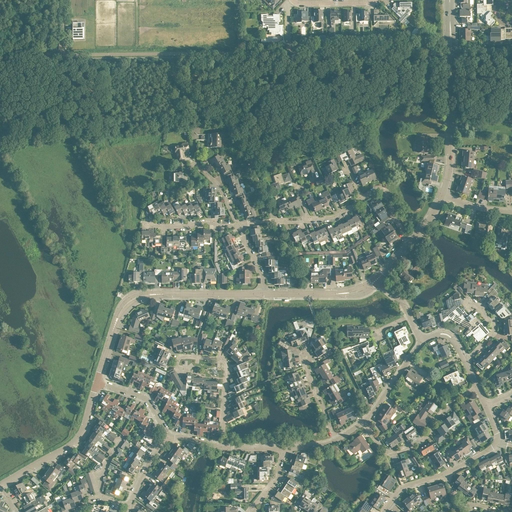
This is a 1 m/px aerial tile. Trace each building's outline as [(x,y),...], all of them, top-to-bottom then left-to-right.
[(280,0),(265,0),(269,3),(270,2),(272,5),(270,6),(273,9),(280,1),(281,0),(280,0)] [(469,0),(459,0),(459,3),(463,3),(463,5),(463,9),(461,9),(470,8),(469,0)] [(477,4),(477,8),(486,8),(486,5),(493,5),(493,0),(483,0),(483,4),(482,4),(477,4)] [(394,7),(391,9),(400,18),(402,20),(407,15),(408,14),(409,12),(410,11),(410,8),(411,8),(412,8),(412,3),(399,3),(399,4),(396,4),(396,5),(395,7),(395,6),(394,7)] [(470,8),(461,9),(463,9),(463,10),(459,10),(460,17),(462,17),(462,24),(467,24),(467,17),(470,17),(470,10),(469,10),(469,9),(470,9),(470,8)] [(486,10),(486,8),(477,8),(477,14),(481,14),(485,17),(486,18),(486,20),(484,22),(488,26),(492,26),(494,23),(494,21),(491,18),(490,18),(490,16),(492,14),(489,11),(486,11),(485,12),(485,11),(486,10)] [(363,22),(368,22),(368,12),(365,12),(364,11),(364,10),(359,10),(359,14),(356,14),(356,22),(359,22),(359,23),(360,23),(360,24),(361,24),(362,24),(362,23),(363,23),(363,22)] [(374,10),(374,26),(378,22),(389,22),(392,19),(389,16),(378,16),(378,10),(374,10)] [(294,18),(293,18),(293,22),(296,22),(296,23),(301,23),(301,22),(308,22),(311,21),(311,17),(308,17),(308,12),(305,12),(304,11),(301,11),(297,11),(297,15),(294,15),(294,18)] [(314,17),(311,17),(311,21),(311,23),(314,23),(319,23),(319,28),(323,28),(323,23),(323,11),(314,11),(314,17)] [(283,25),(280,25),(277,25),(277,21),(280,21),(280,14),(273,15),(273,16),(268,16),(268,15),(262,15),(262,17),(262,19),(262,21),(264,22),(263,23),(263,24),(264,25),(265,25),(266,24),(267,26),(269,26),(269,33),(271,33),(271,35),(279,34),(281,36),(284,36),(283,25)] [(73,21),(73,40),(84,40),(84,23),(73,23),(73,21)] [(412,34),(412,35),(412,36),(412,37),(412,38),(413,38),(418,38),(422,31),(418,26),(413,31),(412,32),(412,33),(412,34)] [(467,30),(460,30),(460,34),(461,34),(461,41),(463,40),(463,41),(469,41),(469,34),(470,34),(470,30),(480,30),(480,27),(477,27),(467,27),(467,30)] [(501,40),(505,40),(505,28),(505,29),(501,29),(496,29),(496,30),(494,30),(494,28),(491,28),(491,33),(490,33),(490,41),(501,41),(501,40)] [(187,128),(178,129),(179,134),(184,133),(185,137),(188,136),(187,128)] [(221,134),(209,134),(209,148),(221,147),(221,134)] [(418,144),(418,153),(432,152),(432,146),(427,146),(427,137),(416,138),(416,144),(418,144)] [(176,153),(177,160),(185,159),(184,153),(189,152),(187,143),(182,144),(182,145),(175,146),(176,154),(176,153)] [(336,148),(330,151),(332,156),(335,155),(339,163),(342,161),(339,156),(338,154),(336,148)] [(347,152),(342,155),(345,160),(345,161),(348,160),(350,162),(349,163),(351,166),(358,163),(364,160),(362,154),(355,157),(352,150),(347,152)] [(464,156),(464,160),(473,160),(473,156),(475,157),(475,153),(467,152),(466,152),(463,152),(463,156),(464,156)] [(216,168),(225,163),(222,158),(220,159),(217,153),(212,156),(214,159),(210,161),(212,164),(214,163),(217,167),(216,168)] [(428,161),(426,172),(436,174),(437,171),(438,171),(439,165),(432,163),(432,161),(436,161),(436,156),(421,157),(421,161),(428,161)] [(339,170),(336,164),(334,159),(327,162),(329,166),(322,169),(326,179),(333,175),(332,173),(336,171),(339,170)] [(472,164),(473,160),(464,160),(464,163),(462,163),(462,167),(474,169),(474,165),(472,164)] [(314,174),(313,171),(314,171),(311,163),(310,161),(306,162),(307,165),(298,168),(301,175),(309,172),(310,176),(314,174)] [(224,177),(233,173),(228,165),(227,166),(225,163),(216,168),(218,171),(221,170),(223,174),(226,172),(228,175),(224,177)] [(374,181),(376,180),(372,170),(365,173),(369,182),(373,180),(374,181)] [(183,172),(179,172),(179,174),(174,174),(174,183),(181,183),(181,185),(187,185),(187,178),(183,178),(183,172)] [(425,176),(423,176),(422,183),(429,184),(430,181),(437,182),(438,177),(436,176),(436,174),(426,172),(425,176)] [(230,188),(239,185),(238,180),(236,180),(233,173),(224,177),(228,175),(229,178),(225,180),(226,184),(229,183),(230,187),(230,188)] [(365,184),(369,182),(365,173),(358,177),(363,186),(365,185),(365,184)] [(289,174),(282,176),(281,174),(274,176),(276,183),(271,185),(274,192),(281,190),(279,185),(291,181),(289,174)] [(462,181),(461,184),(469,187),(470,183),(472,184),(473,180),(462,176),(460,180),(462,181)] [(345,190),(342,191),(347,201),(346,200),(350,198),(350,199),(351,198),(352,197),(350,192),(354,190),(352,186),(350,183),(344,186),(345,190)] [(469,187),(461,184),(460,187),(458,187),(456,191),(459,192),(461,193),(468,195),(469,191),(467,191),(469,187)] [(240,188),(239,185),(230,188),(231,192),(234,191),(235,196),(238,195),(239,197),(245,196),(242,188),(240,188)] [(210,188),(203,188),(203,194),(205,194),(205,197),(206,197),(216,197),(216,191),(210,191),(210,188)] [(492,199),(496,199),(497,191),(493,191),(493,189),(489,189),(488,201),(492,201),(492,199)] [(336,194),(331,196),(334,203),(339,201),(340,204),(347,201),(342,191),(341,190),(339,191),(339,193),(340,195),(337,197),(336,194)] [(501,191),(497,191),(496,199),(499,200),(499,202),(504,202),(504,199),(504,197),(505,190),(501,190),(501,191)] [(321,200),(318,201),(322,209),(328,206),(326,202),(332,199),(328,191),(323,193),(324,195),(320,197),(321,200)] [(240,209),(241,210),(250,207),(248,201),(247,202),(245,196),(239,197),(240,200),(236,201),(237,205),(240,204),(241,209),(240,209)] [(291,198),(286,200),(290,208),(294,206),(296,208),(299,207),(297,203),(300,202),(298,196),(292,199),(291,198)] [(285,198),(274,203),(276,208),(279,207),(281,210),(285,208),(287,210),(290,209),(290,208),(286,200),(285,198)] [(315,212),(322,209),(318,201),(315,203),(313,198),(307,201),(310,209),(311,209),(310,207),(313,206),(315,212)] [(373,200),(368,204),(367,205),(371,210),(370,210),(370,211),(372,214),(383,206),(379,200),(375,203),(373,200)] [(163,202),(158,205),(162,212),(163,215),(168,212),(166,207),(164,205),(164,201),(163,202)] [(162,212),(158,205),(156,202),(152,205),(156,213),(157,215),(162,212)] [(178,202),(173,205),(174,208),(178,215),(183,212),(179,205),(178,202)] [(190,202),(185,205),(187,207),(191,214),(191,215),(192,214),(192,215),(194,216),(197,215),(197,214),(192,205),(190,202)] [(196,202),(192,205),(197,214),(197,215),(202,212),(202,213),(196,202)] [(169,203),(164,205),(166,207),(168,212),(170,215),(174,212),(175,213),(169,203)] [(179,205),(183,212),(185,215),(186,214),(186,215),(188,216),(191,215),(191,214),(187,207),(185,205),(183,206),(182,203),(179,205)] [(148,209),(145,210),(148,215),(152,213),(153,215),(156,213),(152,205),(147,208),(148,209)] [(377,225),(378,227),(383,223),(389,219),(385,214),(386,213),(382,207),(383,206),(372,214),(375,212),(379,216),(377,218),(380,223),(377,225)] [(251,210),(250,207),(241,210),(242,213),(244,212),(246,217),(245,217),(245,218),(249,216),(250,219),(256,218),(253,209),(251,210)] [(211,216),(206,216),(208,218),(211,218),(218,218),(218,216),(225,216),(225,209),(222,209),(214,209),(214,212),(211,212),(211,216)] [(460,227),(462,222),(462,219),(461,219),(461,218),(456,217),(448,214),(444,225),(449,227),(450,224),(460,227)] [(356,216),(352,218),(356,227),(360,225),(361,227),(365,225),(361,217),(360,217),(361,217),(357,219),(356,216)] [(352,229),(356,227),(352,218),(352,219),(348,221),(352,230),(352,229)] [(347,232),(352,230),(348,221),(347,222),(348,222),(343,225),(347,232)] [(492,222),(487,222),(484,221),(484,223),(477,222),(476,232),(483,233),(482,236),(490,237),(492,222)] [(386,237),(395,231),(390,225),(386,228),(383,223),(378,227),(376,228),(379,231),(381,229),(386,237)] [(343,224),(338,226),(342,235),(347,232),(343,225),(343,224)] [(260,229),(260,226),(255,226),(253,227),(254,230),(250,230),(251,236),(261,235),(260,235),(259,229),(260,229)] [(331,226),(327,228),(332,239),(334,243),(339,241),(334,229),(333,229),(333,228),(332,226),(331,226)] [(344,238),(342,235),(338,226),(338,227),(334,229),(339,241),(344,238)] [(325,228),(320,231),(325,241),(330,239),(325,228)] [(495,236),(494,244),(497,245),(502,245),(501,248),(505,248),(506,246),(507,237),(504,237),(505,230),(497,229),(497,236),(495,236)] [(210,230),(204,230),(204,244),(204,240),(209,240),(209,243),(213,243),(213,233),(210,233),(210,230)] [(302,243),(296,230),(293,232),(293,231),(287,233),(292,243),(292,244),(295,242),(296,243),(301,241),(302,243)] [(303,245),(308,243),(303,233),(302,234),(300,230),(296,232),(296,230),(302,243),(302,244),(303,245)] [(309,245),(314,243),(308,231),(303,233),(308,243),(308,244),(309,245)] [(320,243),(315,232),(310,234),(308,231),(314,243),(315,246),(320,243)] [(315,232),(320,243),(325,241),(320,231),(315,233),(315,232)] [(386,237),(385,238),(390,245),(388,246),(390,249),(392,247),(394,245),(392,243),(398,238),(394,232),(395,232),(395,231),(386,237)] [(222,239),(224,243),(234,238),(234,236),(232,237),(230,235),(229,232),(222,235),(224,238),(222,239)] [(155,234),(155,246),(158,246),(158,248),(161,248),(161,252),(164,252),(164,244),(162,244),(162,236),(155,236),(155,234)] [(189,240),(189,244),(189,250),(193,250),(193,247),(198,247),(198,244),(198,234),(198,237),(191,237),(191,240),(189,240)] [(167,244),(164,244),(164,252),(170,252),(170,247),(173,247),(173,237),(173,238),(167,238),(167,244)] [(182,250),(189,250),(189,244),(189,240),(188,240),(188,243),(186,243),(186,237),(179,237),(179,249),(182,249),(182,250)] [(224,243),(224,244),(226,248),(234,244),(233,241),(235,240),(234,238),(224,243)] [(255,242),(256,244),(256,248),(265,246),(264,243),(270,242),(270,239),(254,242),(255,242)] [(226,248),(228,252),(239,247),(238,246),(236,246),(234,244),(226,248)] [(271,245),(265,246),(256,248),(258,247),(259,253),(262,253),(263,257),(269,257),(272,256),(271,253),(272,253),(272,248),(271,245)] [(226,259),(230,257),(239,253),(237,250),(240,249),(239,247),(228,252),(224,254),(226,259)] [(362,258),(359,259),(358,260),(354,249),(351,251),(355,263),(358,262),(359,264),(361,263),(364,270),(371,267),(367,258),(367,259),(363,260),(362,258)] [(351,265),(355,263),(351,251),(347,254),(342,254),(342,258),(349,257),(351,265)] [(370,256),(367,258),(371,267),(370,266),(377,263),(372,252),(369,254),(370,256)] [(239,253),(230,257),(232,261),(243,256),(242,255),(240,256),(239,253)] [(335,258),(342,258),(342,254),(331,255),(331,266),(335,266),(335,258)] [(232,261),(230,263),(233,270),(240,267),(239,264),(243,262),(242,259),(244,258),(243,256),(232,261)] [(269,260),(266,261),(266,267),(269,267),(275,267),(275,261),(278,261),(278,256),(272,256),(269,257),(269,260)] [(129,275),(129,283),(134,283),(134,282),(140,282),(140,277),(143,277),(143,272),(143,260),(141,260),(141,264),(139,265),(139,272),(134,272),(134,273),(131,273),(131,275),(129,275)] [(415,261),(407,271),(405,269),(400,276),(408,283),(413,276),(412,275),(421,266),(415,261)] [(323,265),(319,265),(319,267),(319,273),(319,283),(326,283),(326,276),(330,276),(330,269),(323,269),(323,265)] [(200,279),(203,279),(203,269),(203,266),(198,266),(198,269),(195,269),(195,275),(190,275),(190,283),(200,283),(200,279)] [(143,277),(143,282),(150,282),(150,283),(155,283),(155,275),(158,275),(158,270),(158,267),(156,267),(156,270),(155,270),(155,272),(145,272),(143,272),(143,277)] [(314,270),(309,270),(309,274),(311,274),(311,283),(319,283),(319,273),(319,267),(314,267),(314,270)] [(352,279),(351,267),(347,267),(347,270),(343,270),(344,281),(344,280),(352,279)] [(237,274),(237,284),(250,284),(250,279),(249,279),(249,275),(250,275),(250,271),(245,271),(244,268),(242,268),(240,270),(240,274),(237,274)] [(173,272),(173,280),(177,280),(177,281),(186,281),(186,274),(187,274),(187,269),(177,269),(177,272),(173,272)] [(203,269),(203,279),(203,283),(207,283),(207,280),(210,280),(210,282),(211,282),(211,280),(216,280),(216,269),(203,269)] [(336,282),(344,281),(343,270),(343,269),(335,270),(336,282)] [(173,280),(173,272),(162,272),(162,270),(158,270),(158,275),(162,275),(162,283),(166,283),(166,282),(173,282),(173,280)] [(283,279),(274,279),(274,285),(281,285),(281,288),(279,288),(289,288),(289,285),(287,285),(287,279),(283,279)] [(475,296),(476,283),(464,282),(464,289),(467,289),(467,293),(475,294),(474,296),(475,296)] [(476,283),(475,296),(483,297),(483,293),(487,293),(487,287),(476,285),(476,283)] [(489,300),(490,301),(487,303),(489,305),(488,306),(491,310),(501,302),(500,303),(497,300),(498,299),(495,296),(498,294),(494,289),(490,294),(487,297),(490,299),(489,299),(489,300)] [(445,310),(441,311),(441,314),(443,320),(458,307),(457,308),(456,307),(455,305),(455,303),(458,302),(457,300),(460,299),(458,293),(458,292),(457,292),(456,292),(453,295),(453,296),(451,297),(450,298),(450,297),(449,297),(449,298),(449,299),(446,301),(448,309),(449,313),(446,315),(445,310)] [(501,302),(491,310),(492,310),(493,309),(498,316),(498,315),(502,319),(511,314),(501,302)] [(184,314),(183,318),(190,320),(191,316),(193,309),(189,307),(190,304),(187,303),(184,313),(184,314)] [(212,314),(219,316),(222,308),(218,307),(219,304),(216,303),(213,311),(209,309),(203,327),(208,328),(212,314)] [(237,314),(244,316),(247,308),(243,307),(244,304),(241,303),(237,314)] [(164,317),(167,309),(163,308),(164,305),(160,304),(157,315),(157,316),(163,322),(164,317)] [(225,310),(222,308),(219,316),(227,318),(230,307),(226,306),(225,310)] [(251,310),(247,308),(244,316),(252,318),(255,307),(252,306),(251,310)] [(170,310),(167,309),(164,317),(171,319),(175,308),(171,307),(170,310)] [(193,309),(191,316),(197,318),(198,318),(199,319),(202,311),(200,311),(201,308),(198,307),(197,310),(193,309)] [(458,307),(443,320),(443,321),(444,323),(447,320),(449,319),(459,324),(468,316),(464,311),(462,313),(461,313),(462,312),(460,309),(459,310),(457,308),(458,307)] [(149,317),(146,309),(136,314),(137,316),(134,317),(131,326),(130,326),(129,330),(138,333),(140,329),(136,328),(138,320),(139,320),(139,322),(145,319),(145,318),(149,317)] [(197,318),(195,326),(201,328),(205,312),(202,311),(199,319),(198,318),(197,318)] [(427,317),(420,320),(424,328),(431,325),(432,328),(436,326),(433,317),(432,317),(430,314),(426,315),(427,317)] [(478,326),(481,323),(478,319),(475,318),(475,317),(475,318),(474,318),(472,319),(471,318),(473,317),(471,314),(468,316),(459,324),(460,325),(461,325),(462,325),(461,325),(465,328),(466,327),(469,329),(471,332),(478,326)] [(504,325),(504,329),(511,327),(511,316),(509,317),(510,321),(503,322),(504,324),(503,324),(504,325)] [(300,343),(308,340),(309,342),(310,341),(310,337),(313,329),(309,328),(308,331),(306,326),(296,331),(296,332),(297,334),(298,336),(300,343)] [(473,335),(479,341),(489,332),(485,327),(484,327),(482,326),(480,328),(478,326),(471,332),(468,334),(470,336),(472,334),(473,335)] [(362,337),(369,337),(369,331),(362,331),(362,327),(352,328),(352,327),(347,327),(347,336),(362,336),(362,337)] [(394,332),(397,339),(398,338),(401,345),(395,348),(399,356),(403,354),(402,351),(408,348),(406,345),(410,343),(408,338),(407,335),(407,334),(408,333),(405,327),(394,332)] [(227,352),(232,357),(238,351),(239,350),(233,345),(234,343),(236,344),(238,342),(236,341),(236,340),(234,339),(237,333),(234,330),(229,340),(232,341),(228,348),(230,349),(227,352)] [(301,344),(300,343),(298,336),(297,334),(296,332),(288,336),(290,339),(286,341),(282,338),(279,341),(289,347),(290,344),(292,344),(293,346),(294,347),(301,344)] [(200,339),(199,344),(205,344),(204,348),(205,349),(204,351),(211,353),(211,351),(214,342),(204,339),(204,335),(201,334),(200,339)] [(312,345),(316,350),(316,351),(322,347),(326,344),(323,338),(317,342),(316,340),(315,340),(316,335),(313,334),(311,341),(314,342),(315,343),(312,345)] [(133,343),(134,340),(131,339),(122,336),(121,338),(121,340),(120,343),(129,346),(130,343),(133,343)] [(181,340),(182,340),(181,338),(172,340),(172,341),(168,345),(172,350),(174,348),(176,347),(177,351),(184,350),(181,340)] [(190,338),(182,340),(181,340),(184,350),(184,352),(191,350),(190,346),(192,345),(197,345),(197,339),(190,338)] [(218,351),(219,351),(221,346),(222,347),(225,348),(229,340),(226,338),(223,343),(214,340),(214,342),(211,351),(217,353),(218,351)] [(160,352),(158,356),(169,361),(172,354),(167,352),(168,350),(163,347),(164,344),(156,340),(155,343),(158,345),(157,348),(158,349),(158,350),(160,352)] [(278,344),(283,347),(284,352),(282,352),(283,360),(285,360),(292,359),(290,349),(287,350),(289,347),(279,341),(279,343),(278,344)] [(509,348),(502,341),(499,343),(498,342),(496,344),(494,343),(493,345),(501,353),(505,348),(507,350),(509,348)] [(370,353),(375,351),(374,347),(368,349),(367,346),(369,345),(367,342),(359,345),(358,343),(352,346),(354,351),(354,352),(357,351),(359,358),(366,356),(367,358),(371,356),(370,353)] [(128,350),(129,346),(120,343),(117,351),(125,353),(125,354),(129,356),(131,351),(128,350)] [(445,358),(449,355),(448,353),(449,353),(446,346),(441,348),(439,345),(432,348),(434,353),(439,350),(441,354),(438,355),(440,360),(445,358)] [(501,353),(493,345),(491,346),(490,345),(488,346),(488,347),(488,348),(496,356),(500,352),(501,353)] [(324,350),(322,347),(316,351),(316,350),(314,352),(318,358),(324,354),(326,357),(333,353),(330,350),(328,351),(326,348),(324,350)] [(493,360),(496,356),(488,348),(487,348),(490,350),(488,352),(487,351),(485,353),(493,360)] [(241,354),(238,351),(232,357),(231,357),(237,363),(243,356),(248,354),(247,351),(241,354)] [(394,353),(384,358),(387,365),(389,369),(396,366),(394,362),(398,360),(395,354),(394,353)] [(481,355),(480,356),(489,364),(493,360),(485,353),(483,354),(481,355)] [(166,367),(169,361),(158,356),(156,360),(152,358),(150,363),(157,366),(158,364),(166,367)] [(479,360),(475,364),(483,372),(489,365),(489,364),(480,356),(480,357),(478,359),(479,360)] [(114,361),(112,368),(121,371),(123,364),(128,365),(129,360),(120,357),(118,362),(114,361)] [(285,360),(283,360),(284,368),(286,367),(286,368),(291,367),(293,367),(295,366),(294,359),(292,359),(285,360)] [(327,359),(321,363),(322,366),(315,370),(317,374),(320,373),(322,376),(329,371),(325,365),(329,362),(327,359)] [(440,367),(438,368),(440,371),(449,366),(446,361),(439,364),(439,365),(440,367)] [(235,370),(237,373),(245,370),(247,369),(248,368),(245,363),(230,369),(232,372),(235,370)] [(382,364),(375,367),(377,371),(378,373),(382,371),(384,376),(391,373),(389,369),(387,365),(383,366),(382,364)] [(511,366),(510,368),(511,371),(503,373),(506,382),(510,381),(511,383),(511,382),(511,366)] [(119,379),(121,371),(112,368),(110,376),(113,377),(113,380),(122,383),(123,380),(119,379)] [(247,369),(245,370),(237,373),(239,379),(247,375),(248,375),(250,374),(247,369)] [(134,374),(129,384),(132,385),(134,381),(137,383),(141,373),(139,371),(137,375),(134,374)] [(330,380),(332,382),(339,378),(337,375),(333,378),(329,371),(322,376),(323,379),(321,380),(323,384),(330,380)] [(373,377),(368,379),(370,384),(374,393),(379,390),(377,387),(379,387),(378,385),(378,384),(378,383),(377,379),(380,378),(378,373),(377,371),(373,373),(375,376),(373,377)] [(450,380),(453,387),(458,384),(464,380),(463,377),(460,378),(457,371),(447,376),(443,378),(445,382),(450,380)] [(288,386),(289,389),(304,383),(302,380),(301,380),(297,372),(285,377),(286,381),(288,380),(289,380),(290,381),(291,383),(290,385),(288,386)] [(423,377),(417,373),(415,376),(409,372),(405,379),(410,383),(412,380),(418,384),(423,377)] [(146,375),(141,373),(137,383),(139,384),(138,388),(140,389),(145,378),(146,375)] [(430,382),(434,377),(432,376),(429,374),(429,373),(425,379),(430,382)] [(506,382),(503,373),(496,375),(498,381),(495,382),(497,389),(500,388),(500,386),(503,385),(502,383),(506,382)] [(145,386),(148,387),(152,377),(147,375),(145,378),(140,389),(143,390),(145,386)] [(247,375),(239,379),(234,381),(236,384),(238,383),(239,385),(243,383),(243,384),(248,382),(251,380),(248,375),(247,375)] [(152,392),(155,394),(158,388),(159,386),(161,383),(160,383),(156,383),(153,382),(154,379),(152,377),(148,387),(150,389),(149,393),(151,394),(152,392)] [(217,383),(211,382),(210,393),(210,395),(213,395),(213,393),(219,394),(219,389),(217,389),(217,384),(217,383)] [(239,385),(236,387),(231,389),(229,390),(228,393),(235,390),(236,393),(246,389),(243,384),(243,383),(239,385)] [(304,383),(289,389),(291,393),(293,392),(295,396),(291,398),(292,401),(295,400),(307,396),(306,396),(305,394),(306,393),(303,388),(305,387),(304,383)] [(363,385),(359,387),(360,389),(363,395),(368,393),(369,396),(368,397),(369,399),(372,398),(371,397),(375,395),(374,393),(370,384),(364,387),(363,385)] [(328,393),(330,396),(337,392),(333,386),(333,385),(323,391),(326,395),(328,393)] [(159,386),(158,388),(155,394),(158,395),(154,401),(157,402),(159,399),(162,400),(167,390),(165,389),(159,386)] [(169,392),(167,390),(162,400),(165,402),(163,405),(165,407),(168,401),(172,393),(169,392)] [(337,392),(330,396),(332,399),(329,401),(331,405),(339,400),(340,403),(347,399),(345,396),(341,399),(337,392)] [(165,407),(162,411),(165,413),(167,409),(170,411),(175,401),(177,398),(174,396),(175,395),(172,393),(168,401),(165,407)] [(235,402),(227,406),(229,408),(233,406),(236,405),(242,402),(242,403),(245,401),(244,398),(248,396),(246,393),(241,395),(242,396),(234,399),(235,402)] [(310,394),(306,396),(307,396),(295,400),(297,404),(301,402),(302,406),(299,408),(300,411),(306,409),(306,408),(309,407),(308,405),(311,403),(310,400),(312,399),(310,394)] [(104,411),(110,401),(107,400),(109,396),(107,395),(105,397),(102,396),(99,401),(102,403),(101,404),(104,406),(102,409),(104,411)] [(108,409),(111,411),(117,401),(115,399),(112,403),(110,401),(104,411),(106,412),(108,409)] [(112,416),(114,417),(120,408),(117,406),(119,402),(117,401),(111,411),(114,412),(112,416)] [(177,402),(175,401),(170,411),(173,412),(171,416),(173,417),(178,409),(179,407),(176,405),(177,402)] [(423,408),(421,412),(427,416),(429,413),(431,414),(434,410),(435,411),(437,406),(430,401),(424,409),(423,408)] [(467,409),(469,412),(477,407),(473,401),(469,404),(467,401),(461,405),(464,410),(467,409)] [(245,408),(242,403),(242,402),(236,405),(233,406),(234,409),(227,412),(228,415),(233,413),(236,412),(241,409),(242,409),(245,408)] [(350,408),(343,411),(347,419),(350,418),(352,420),(356,418),(352,411),(355,409),(352,402),(348,404),(350,408)] [(403,408),(396,403),(392,409),(390,407),(390,405),(389,405),(387,405),(386,405),(381,412),(390,419),(395,411),(397,409),(401,412),(403,408)] [(129,416),(132,417),(135,411),(133,409),(135,406),(133,404),(130,408),(128,406),(127,407),(122,416),(124,417),(126,414),(129,416)] [(122,417),(122,416),(127,407),(125,405),(123,409),(120,408),(114,417),(117,418),(119,415),(122,417)] [(471,415),(468,417),(471,423),(473,421),(474,424),(479,421),(478,418),(476,415),(477,414),(480,412),(479,411),(479,410),(477,407),(469,412),(471,415)] [(503,410),(511,416),(511,409),(509,407),(507,409),(505,408),(503,410)] [(135,411),(132,417),(130,420),(132,421),(134,418),(137,420),(143,410),(141,409),(138,412),(135,411)] [(175,426),(179,428),(181,418),(180,418),(181,415),(178,413),(180,410),(178,409),(173,417),(172,418),(175,420),(173,424),(176,425),(175,426)] [(236,412),(233,413),(234,416),(226,419),(228,422),(244,415),(242,409),(241,409),(236,412)] [(138,425),(140,426),(146,417),(143,415),(145,411),(143,410),(137,420),(140,422),(138,425)] [(335,410),(331,412),(335,419),(338,418),(341,425),(346,423),(347,423),(347,422),(347,421),(348,421),(348,420),(347,419),(343,411),(337,414),(335,410)] [(511,416),(503,410),(501,413),(499,411),(497,414),(503,417),(501,420),(506,424),(511,423),(507,420),(510,415),(511,416)] [(381,412),(380,412),(375,419),(381,423),(379,426),(383,432),(387,429),(386,426),(385,426),(388,422),(390,419),(381,412)] [(424,420),(427,416),(421,412),(418,415),(413,422),(418,426),(417,427),(422,430),(428,422),(424,420)] [(442,423),(443,424),(447,430),(455,424),(454,423),(459,419),(454,412),(449,416),(449,417),(442,423)] [(185,425),(189,425),(189,414),(187,414),(186,418),(183,418),(183,419),(181,418),(179,428),(182,429),(185,429),(185,425)] [(141,432),(143,433),(143,434),(148,425),(149,424),(146,423),(148,419),(146,417),(140,426),(140,427),(142,429),(141,432)] [(99,419),(96,423),(98,424),(96,425),(105,431),(107,429),(105,428),(107,425),(104,423),(102,421),(99,419)] [(480,423),(474,427),(477,432),(476,433),(478,437),(479,436),(487,431),(488,430),(484,424),(481,425),(480,423)] [(443,424),(441,425),(442,426),(437,430),(439,434),(434,438),(438,443),(444,439),(442,436),(449,431),(447,430),(443,424)] [(93,430),(93,431),(95,432),(100,435),(101,436),(103,434),(105,431),(96,425),(93,430)] [(143,433),(140,438),(145,441),(151,432),(148,430),(151,426),(148,425),(143,434),(143,433)] [(400,427),(397,429),(402,436),(404,434),(408,440),(411,438),(412,438),(412,437),(414,435),(415,436),(418,434),(412,425),(403,432),(400,427)] [(396,434),(385,443),(387,446),(390,445),(392,447),(401,441),(399,438),(402,436),(397,429),(394,431),(396,434)] [(151,432),(145,441),(151,444),(153,441),(153,440),(158,431),(156,430),(154,433),(151,432)] [(92,435),(91,437),(100,443),(103,445),(103,446),(109,450),(111,448),(111,447),(105,443),(103,441),(105,439),(101,436),(100,435),(95,432),(93,431),(91,434),(92,435)] [(487,431),(479,436),(478,437),(482,443),(490,437),(487,431)] [(362,453),(370,448),(361,435),(356,439),(356,440),(349,446),(348,445),(345,448),(344,447),(344,448),(343,449),(345,452),(350,448),(354,454),(360,450),(362,453)] [(87,442),(88,442),(89,443),(90,443),(94,446),(96,444),(102,448),(101,448),(107,452),(109,450),(103,446),(103,445),(100,443),(91,437),(87,442)] [(467,449),(469,447),(472,446),(470,442),(468,438),(461,443),(463,445),(458,448),(463,456),(466,454),(467,454),(470,452),(467,449)] [(88,442),(84,447),(86,448),(95,454),(97,456),(99,454),(97,452),(99,450),(94,446),(90,443),(89,443),(88,442)] [(430,457),(441,451),(435,443),(432,445),(430,442),(419,449),(423,456),(428,453),(430,457)] [(173,449),(171,452),(178,457),(183,451),(187,454),(189,451),(182,446),(181,449),(174,444),(171,448),(173,449)] [(131,451),(132,452),(135,454),(141,458),(143,455),(145,456),(146,454),(135,446),(131,451)] [(86,448),(82,453),(88,457),(89,458),(91,455),(93,456),(95,454),(86,448)] [(460,459),(463,456),(458,448),(452,452),(451,450),(444,455),(445,456),(449,462),(453,459),(454,458),(457,461),(460,459)] [(75,453),(71,459),(74,462),(77,464),(78,465),(82,458),(85,461),(88,457),(82,453),(80,451),(78,455),(75,453)] [(435,469),(440,466),(444,464),(441,458),(444,456),(444,457),(445,456),(444,455),(441,451),(430,457),(434,464),(432,466),(435,469)] [(144,460),(141,458),(135,454),(132,452),(129,457),(132,459),(138,463),(140,460),(142,462),(144,460)] [(171,462),(169,464),(176,469),(178,466),(174,463),(178,457),(171,452),(169,455),(167,453),(164,457),(171,462)] [(306,459),(307,460),(309,455),(307,453),(301,453),(300,456),(297,455),(296,458),(292,457),(291,459),(304,464),(306,459)] [(227,464),(225,467),(231,469),(236,457),(236,456),(234,455),(233,456),(230,455),(230,454),(229,458),(227,464)] [(241,459),(238,468),(244,470),(247,462),(250,455),(250,454),(247,454),(244,461),(241,459),(242,459),(241,459)] [(505,464),(503,461),(499,454),(494,457),(501,471),(503,470),(501,466),(505,464)] [(220,455),(218,461),(221,462),(220,465),(225,467),(227,464),(229,458),(228,458),(225,457),(226,456),(223,455),(223,456),(220,455)] [(68,457),(64,464),(67,466),(70,468),(69,469),(67,471),(74,476),(76,473),(73,470),(77,464),(74,462),(71,459),(68,457)] [(141,465),(138,463),(132,459),(129,457),(126,462),(128,464),(129,465),(129,464),(135,469),(138,466),(140,467),(141,465)] [(231,469),(236,472),(238,468),(241,459),(242,459),(242,458),(239,458),(236,457),(231,469)] [(498,472),(501,471),(494,457),(488,460),(492,466),(493,467),(496,466),(497,468),(496,469),(498,472)] [(294,464),(293,466),(293,467),(301,469),(302,470),(304,464),(291,459),(290,462),(294,464)] [(492,466),(488,460),(488,459),(483,462),(488,472),(490,471),(489,468),(492,466)] [(409,463),(408,460),(396,464),(399,471),(407,468),(406,464),(409,463)] [(138,471),(135,469),(129,464),(129,465),(128,464),(126,462),(127,463),(123,468),(133,474),(135,471),(137,473),(138,471)] [(161,462),(158,465),(161,467),(158,470),(169,477),(173,471),(174,472),(176,469),(169,464),(168,467),(161,462)] [(486,473),(488,472),(483,462),(477,465),(481,472),(484,470),(486,473)] [(52,467),(48,472),(55,478),(57,475),(59,476),(63,471),(64,470),(58,465),(55,469),(52,467)] [(302,470),(301,469),(293,467),(293,466),(292,466),(291,469),(290,468),(289,471),(289,472),(288,474),(300,479),(302,479),(303,476),(300,475),(302,470)] [(409,472),(407,468),(399,471),(402,479),(405,477),(413,474),(412,471),(409,472)] [(121,476),(119,479),(127,483),(128,483),(130,478),(126,476),(127,474),(118,470),(116,474),(121,476)] [(152,475),(162,482),(160,484),(166,489),(168,486),(164,484),(169,477),(158,470),(156,473),(154,471),(152,475)] [(53,481),(55,478),(48,472),(45,476),(45,475),(43,478),(46,481),(43,485),(50,490),(55,483),(53,481)] [(269,474),(258,474),(258,478),(252,478),(252,483),(261,483),(261,480),(267,480),(267,476),(269,476),(269,474)] [(285,478),(283,481),(295,489),(296,489),(299,484),(302,479),(300,479),(288,474),(289,475),(287,477),(290,479),(289,481),(285,478)] [(379,486),(377,489),(385,495),(386,495),(387,496),(386,495),(383,493),(386,489),(389,491),(394,483),(396,481),(394,480),(387,475),(384,479),(384,482),(382,485),(379,486)] [(455,483),(459,486),(463,481),(465,479),(460,475),(455,483)] [(79,486),(80,490),(84,499),(85,498),(84,494),(87,493),(86,489),(89,488),(85,479),(80,480),(82,485),(79,486)] [(126,486),(127,483),(119,479),(118,479),(117,483),(114,482),(113,483),(116,484),(127,488),(128,487),(126,486)] [(286,486),(284,488),(291,493),(295,489),(283,481),(282,483),(286,486)] [(461,492),(468,485),(463,481),(459,486),(457,488),(460,490),(459,491),(461,492)] [(28,490),(23,482),(15,487),(12,489),(14,491),(17,497),(18,496),(28,490)] [(164,492),(166,489),(160,484),(158,487),(151,482),(149,486),(151,487),(149,490),(157,496),(158,497),(162,490),(164,492)] [(116,484),(114,488),(121,491),(123,492),(124,489),(127,490),(127,488),(116,484)] [(231,490),(235,490),(235,495),(240,494),(240,500),(248,500),(248,489),(241,489),(241,487),(241,484),(238,484),(231,484),(231,490)] [(443,484),(435,486),(438,495),(440,495),(442,494),(442,496),(446,495),(443,484)] [(481,500),(487,501),(487,498),(489,492),(489,489),(484,488),(485,485),(482,484),(479,487),(481,488),(480,491),(483,492),(481,500)] [(472,488),(468,485),(461,492),(463,494),(464,493),(466,495),(467,494),(472,488)] [(80,490),(79,486),(74,488),(76,492),(80,503),(81,503),(81,500),(84,499),(80,490)] [(434,497),(438,495),(435,486),(428,488),(431,500),(434,499),(434,497)] [(119,496),(121,491),(114,488),(112,487),(111,491),(106,489),(105,492),(106,493),(106,495),(105,494),(105,495),(114,498),(114,497),(115,495),(119,496)] [(473,487),(472,488),(467,494),(472,498),(475,493),(477,495),(480,491),(481,488),(479,487),(477,490),(473,487)] [(28,490),(18,496),(20,500),(23,498),(27,505),(36,499),(32,493),(33,492),(31,488),(28,490)] [(277,491),(278,492),(286,497),(285,497),(288,499),(291,493),(284,488),(282,491),(278,488),(277,491)] [(373,501),(370,505),(377,509),(381,504),(380,503),(381,501),(382,501),(383,502),(385,499),(384,498),(383,498),(385,495),(377,489),(376,488),(375,488),(373,491),(376,493),(372,500),(373,501)] [(144,491),(142,495),(149,500),(147,502),(155,508),(155,509),(157,506),(153,502),(157,496),(149,490),(147,493),(144,491)] [(76,492),(71,494),(72,498),(73,498),(74,503),(77,502),(78,504),(80,503),(76,492)] [(274,496),(270,501),(281,504),(284,504),(289,506),(290,504),(285,503),(283,501),(285,497),(286,497),(278,492),(276,494),(275,493),(273,496),(274,496)] [(414,492),(409,497),(415,505),(418,502),(419,504),(422,501),(414,492)] [(303,493),(298,501),(301,504),(299,506),(302,508),(306,510),(312,501),(308,499),(310,496),(305,493),(305,494),(303,493)] [(71,509),(72,511),(73,510),(72,508),(76,507),(74,503),(73,498),(72,498),(71,494),(66,496),(67,497),(68,500),(71,509)] [(511,500),(511,495),(505,494),(505,495),(504,503),(503,505),(509,506),(510,501),(511,500)] [(36,499),(27,505),(23,507),(25,511),(37,511),(35,507),(46,501),(43,495),(36,499)] [(415,505),(409,497),(403,502),(410,511),(413,509),(412,507),(415,505)] [(312,501),(306,510),(308,511),(312,511),(313,511),(314,511),(318,511),(323,505),(319,503),(317,505),(315,503),(316,501),(313,499),(312,501)] [(63,501),(58,503),(60,508),(61,508),(62,511),(68,511),(68,510),(71,509),(68,500),(63,502),(63,501)] [(266,511),(276,511),(278,511),(278,506),(279,506),(281,504),(270,501),(270,500),(270,506),(265,507),(265,510),(267,510),(266,511)] [(0,511),(9,511),(7,511),(8,509),(3,507),(5,503),(2,501),(1,501),(0,504),(0,511)] [(362,510),(360,511),(367,511),(369,510),(370,511),(373,507),(365,502),(363,506),(365,507),(363,510),(362,510)]
